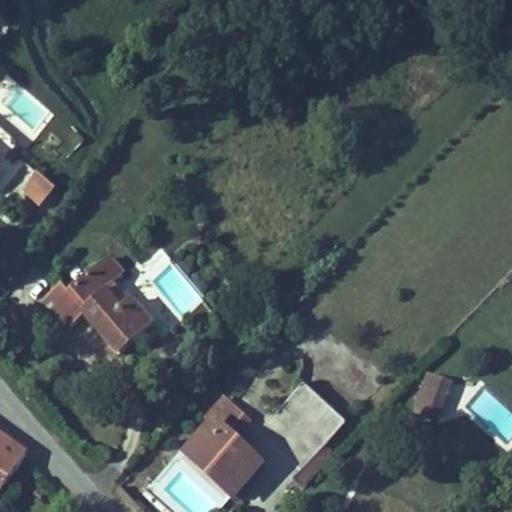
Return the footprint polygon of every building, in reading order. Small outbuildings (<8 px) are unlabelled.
[(62,307),(56,301),(42,316),(71,344),(82,333),(119,368),(148,338),(105,296),(114,286),(96,270),(62,307)] [(432,394),(452,400),(458,384),(439,376),(432,394)] [(440,431),(452,400),(432,394),(420,422),(440,431)] [(314,401),(266,445),(306,488),(354,443),(314,401)] [(258,436),(232,411),(214,427),(221,435),(192,465),(236,509),(264,481),(240,455),(258,436)] [(0,479),(0,511),(12,511),(24,493),(0,479)]
